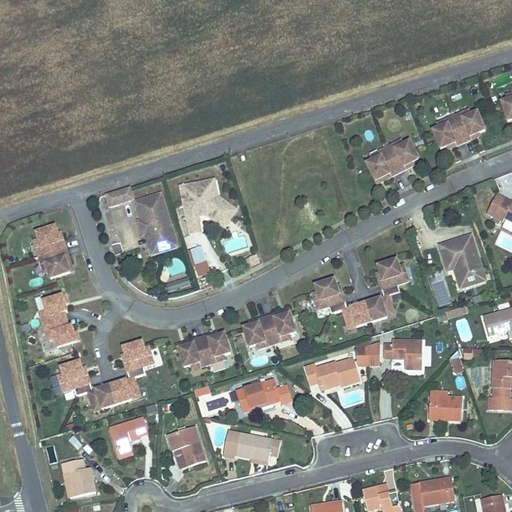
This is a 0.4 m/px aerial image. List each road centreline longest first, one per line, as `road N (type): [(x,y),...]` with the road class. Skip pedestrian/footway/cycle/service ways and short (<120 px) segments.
road 1 (residential): [(76,193),(106,279),(123,297),(170,314),(197,309),(511,156)]
road 2 (residential): [(76,193),(511,51)]
road 3 (tertiary): [(0,348),(36,508)]
road 4 (residential): [(320,473),(173,511)]
road 5 (residential): [(402,452),(389,431),(323,444),(320,473)]
